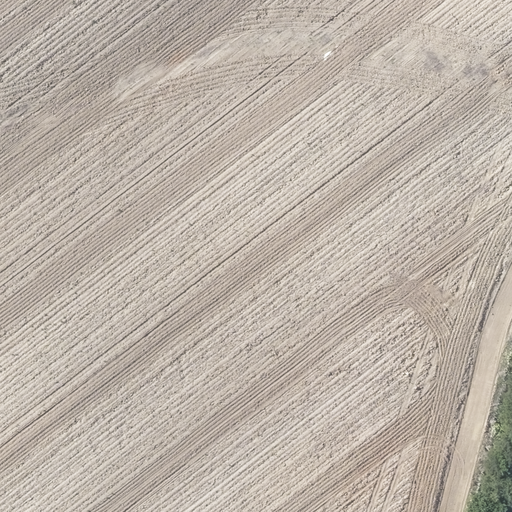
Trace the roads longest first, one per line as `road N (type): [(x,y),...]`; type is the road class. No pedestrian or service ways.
road 1 (track): [(0,126),(144,84),(214,48),(296,37),(424,50),(511,90)]
road 2 (track): [(446,511),(511,289)]
